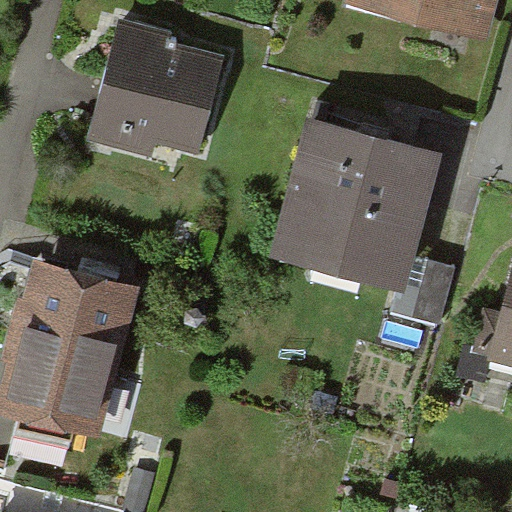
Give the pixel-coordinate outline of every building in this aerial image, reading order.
[(350,0),(489,35),(498,0),(350,0)] [(118,1),(89,108),(150,124),(154,110),(197,121),(221,29),(118,1)] [(301,121),(267,254),(404,289),(412,256),(438,156),(301,121)] [(404,289),(398,310),(440,321),(455,267),(412,256),(404,289)] [(36,257),(0,398),(0,411),(103,438),(143,284),(36,257)] [(490,354),(489,360),(511,366),(511,274),(501,312),(485,308),(473,349),(490,354)]
